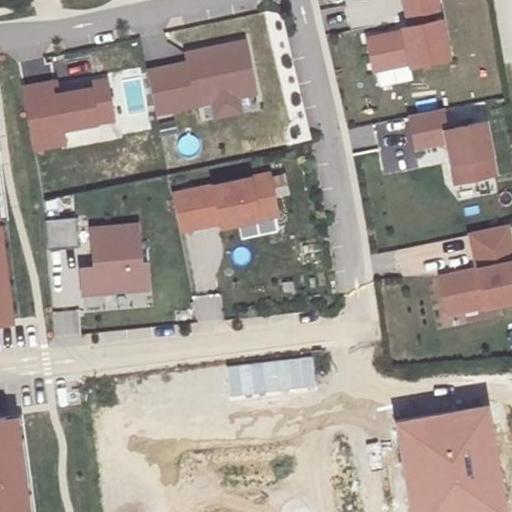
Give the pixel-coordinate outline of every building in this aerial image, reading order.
[(460,60),(447,0),(414,0),(420,27),(413,28),(414,32),(378,39),(384,71),(420,64),(421,67),(460,60)] [(326,32),(349,27),(345,5),(321,10),(326,32)] [(256,90),(246,39),(186,51),(188,61),(148,69),(156,111),(213,99),(238,94),(256,90)] [(59,81),(27,87),(38,148),(69,142),(67,128),(117,120),(110,81),(91,83),(92,89),(61,94),(59,81)] [(238,94),(213,99),(216,114),(241,109),(238,94)] [(457,130),(453,110),(421,117),(428,148),(458,142),(467,182),(506,174),(496,122),(457,130)] [(268,171),(174,190),(182,230),(276,211),(268,171)] [(0,174),(0,319),(9,318),(0,251),(0,220),(6,221),(0,174)] [(48,247),(77,244),(75,216),(45,218),(48,247)] [(82,290),(147,285),(146,260),(140,261),(137,222),(90,225),(93,265),(80,266),(82,290)] [(484,248),(511,242),(511,227),(481,234),(484,248)] [(511,302),(511,242),(484,248),(489,273),(481,275),(480,270),(451,276),(455,300),(472,297),(475,310),(511,302)] [(394,252),(371,255),(374,278),(397,274),(394,252)] [(475,310),(472,297),(455,300),(458,313),(475,310)] [(503,511),(485,411),(402,426),(417,511),(503,511)] [(47,511),(34,412),(0,416),(0,511),(47,511)]
